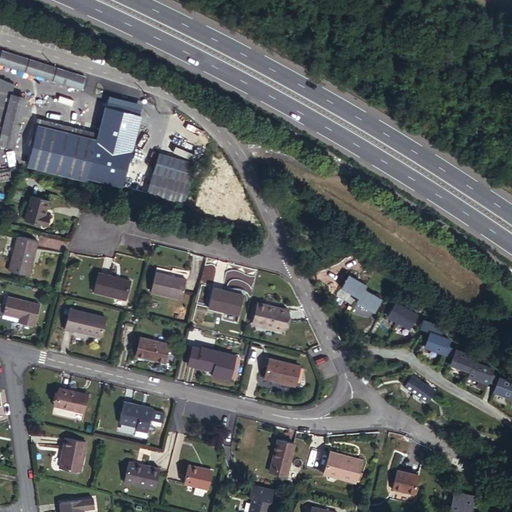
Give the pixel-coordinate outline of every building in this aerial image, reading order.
[(1,49),(0,51),(0,62),(80,88),(84,75),(33,59),(1,49)] [(0,142),(15,146),(25,98),(10,94),(13,83),(0,77),(0,142)] [(39,120),(38,125),(81,135),(82,130),(39,120)] [(81,135),(38,125),(28,165),(102,183),(105,170),(113,138),(110,137),(112,129),(84,122),(82,130),(81,135)] [(196,163),(160,153),(148,192),(184,203),(196,163)] [(105,170),(102,183),(127,189),(130,176),(105,170)] [(45,214),(48,201),(32,196),(26,219),(44,224),(47,215),(45,214)] [(18,236),(0,230),(0,242),(15,246),(18,236)] [(38,240),(18,236),(15,246),(9,270),(29,275),(38,240)] [(185,279),(156,271),(152,291),(181,298),(185,279)] [(134,281),(98,272),(94,291),(129,300),(134,281)] [(346,280),(340,293),(358,302),(356,306),(374,315),(380,302),(362,293),(364,289),(346,280)] [(244,295),(213,287),(209,307),(239,314),(244,295)] [(4,313),(20,317),(25,318),(24,323),(35,326),(39,304),(8,297),(4,313)] [(90,310),(91,303),(72,300),(71,307),(90,310)] [(388,319),(414,329),(421,311),(395,301),(388,319)] [(287,309),(258,302),(253,323),(283,330),(287,309)] [(100,337),(105,317),(71,309),(66,329),(74,331),(75,330),(100,337)] [(450,338),(431,332),(426,347),(446,353),(448,346),(450,338)] [(165,362),(169,344),(139,336),(135,355),(165,362)] [(214,368),(214,371),(213,375),(229,379),(235,355),(202,346),(201,348),(193,346),(188,365),(197,366),(197,364),(214,368)] [(448,346),(446,353),(455,355),(457,348),(448,346)] [(477,354),(457,348),(455,355),(453,363),(472,369),(475,359),(477,354)] [(296,387),(301,367),(271,359),(266,379),(296,387)] [(472,369),(471,374),(491,380),(491,378),(493,370),(495,365),(475,359),(472,369)] [(493,370),(491,378),(500,381),(502,373),(493,370)] [(412,373),(403,386),(428,403),(437,390),(412,373)] [(500,381),(498,388),(511,392),(511,375),(502,373),(500,381)] [(83,411),(87,395),(62,389),(58,405),(83,411)] [(148,431),(152,410),(141,407),(142,404),(125,401),(120,422),(137,427),(137,429),(148,431)] [(81,470),(87,443),(66,438),(60,466),(81,470)] [(278,439),(270,468),(288,472),(295,443),(278,439)] [(363,457),(330,450),(325,473),(358,480),(363,457)] [(156,488),(161,467),(129,459),(124,480),(156,488)] [(200,469),(200,467),(188,464),(184,482),(207,488),(211,472),(200,469)] [(288,472),(270,468),(270,471),(286,476),(288,472)] [(392,488),(414,493),(419,474),(397,469),(392,488)] [(267,511),(273,489),(251,484),(249,496),(253,497),(249,511),(267,511)] [(473,511),(476,496),(456,491),(450,511),(473,511)] [(94,498),(81,499),(82,509),(95,507),(94,498)] [(82,511),(82,509),(81,499),(61,502),(61,511),(82,511)]
